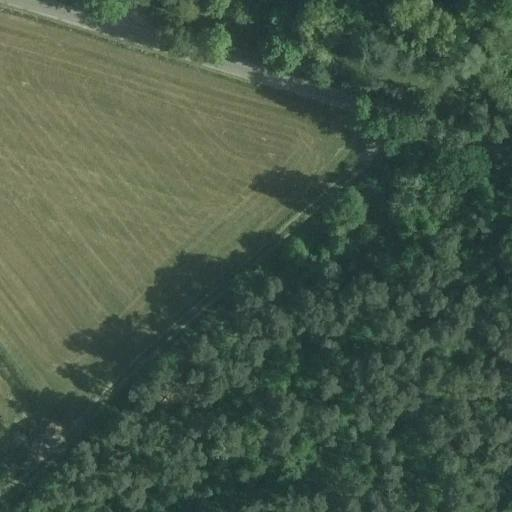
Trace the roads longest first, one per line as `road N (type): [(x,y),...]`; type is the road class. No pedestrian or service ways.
road 1 (track): [(404,118),(0,498)]
road 2 (unclassified): [(14,0),(511,154)]
